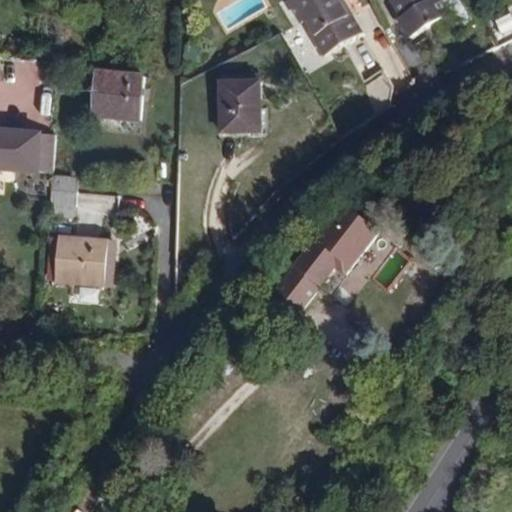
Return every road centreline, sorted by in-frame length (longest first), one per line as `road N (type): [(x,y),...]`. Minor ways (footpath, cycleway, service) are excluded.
road 1 (residential): [(511,63),(345,151),(289,196),(158,366)]
road 2 (residential): [(0,348),(158,366)]
road 3 (secondary): [(511,381),(424,511)]
